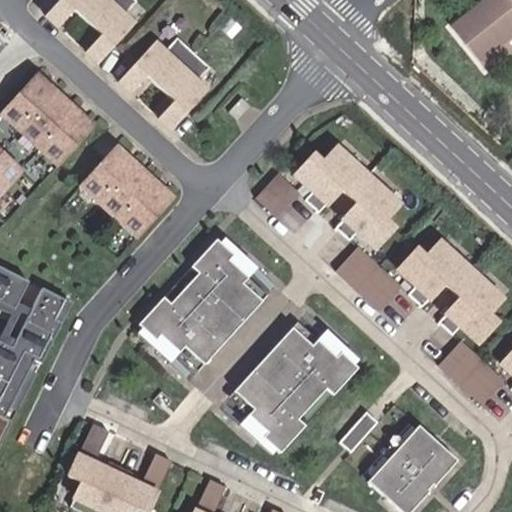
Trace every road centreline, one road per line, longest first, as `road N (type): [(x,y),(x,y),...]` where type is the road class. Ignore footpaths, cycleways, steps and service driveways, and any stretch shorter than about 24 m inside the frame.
road 1 (residential): [(315,269),(501,436),(505,475),(485,511)]
road 2 (residential): [(221,184),(4,0)]
road 3 (residential): [(221,184),(104,313),(61,391)]
road 4 (tertiary): [(333,43),(511,203)]
road 5 (residential): [(315,269),(165,440)]
road 6 (residential): [(333,43),(287,112),(221,184)]
road 7 (residential): [(317,511),(165,440)]
road 8 (residential): [(221,184),(315,269)]
